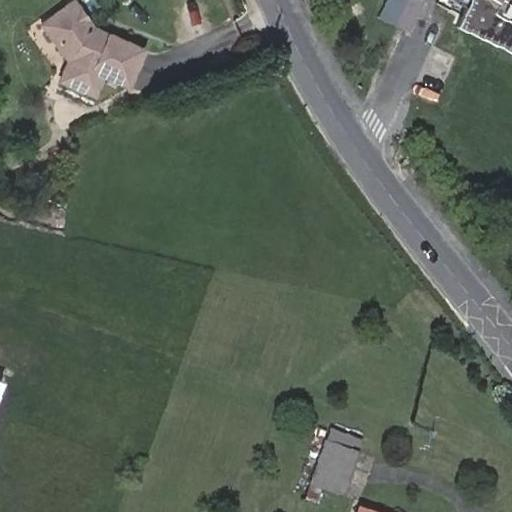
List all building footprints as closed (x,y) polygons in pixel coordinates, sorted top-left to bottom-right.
[(28,0),(34,9),(42,5),(39,0),(28,0)] [(119,23),(86,4),(83,9),(73,3),(72,0),(39,0),(42,5),(34,9),(43,25),(32,44),(64,63),(76,44),(98,58),(119,23)] [(86,4),(78,0),(72,0),(73,3),(83,9),(86,4)] [(387,0),(381,14),(400,23),(413,28),(425,0),(387,0)] [(511,0),(470,0),(461,19),(459,22),(456,31),(511,56),(511,0)] [(349,452),(354,438),(319,423),(314,439),(349,452)] [(333,497),(349,452),(314,439),(293,500),(306,504),(311,490),(333,497)]
